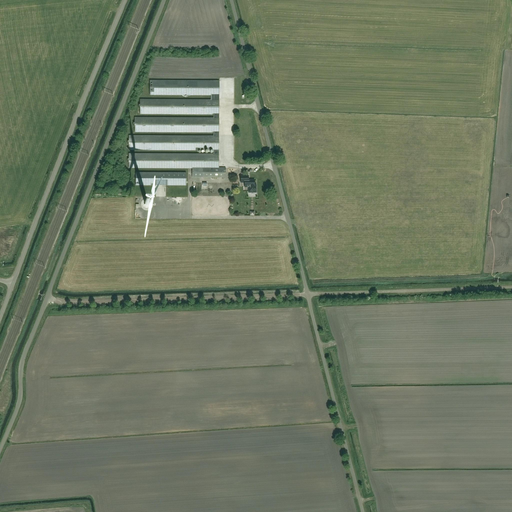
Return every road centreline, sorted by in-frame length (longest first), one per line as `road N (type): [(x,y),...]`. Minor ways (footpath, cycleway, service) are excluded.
road 1 (unclassified): [(47,297),(164,0)]
road 2 (unclassified): [(12,284),(125,0)]
road 3 (unclassified): [(307,294),(231,0)]
road 4 (unclassified): [(47,297),(307,294)]
road 5 (unclassified): [(363,511),(307,294)]
road 6 (unclassified): [(307,294),(511,287)]
road 7 (unclassified): [(0,449),(47,297)]
